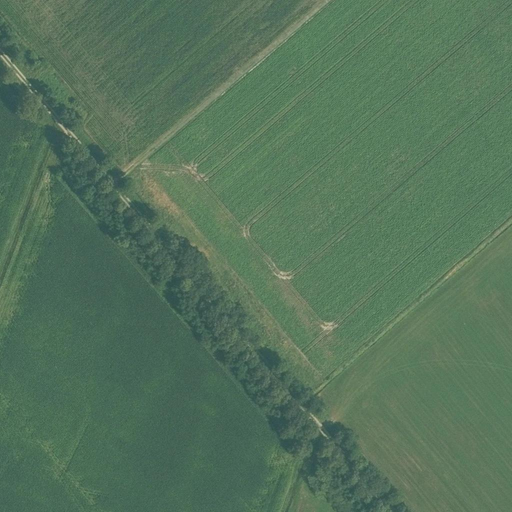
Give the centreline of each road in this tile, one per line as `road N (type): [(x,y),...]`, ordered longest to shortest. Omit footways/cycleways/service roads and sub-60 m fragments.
road 1 (track): [(396,511),(0,48)]
road 2 (track): [(0,291),(62,120)]
